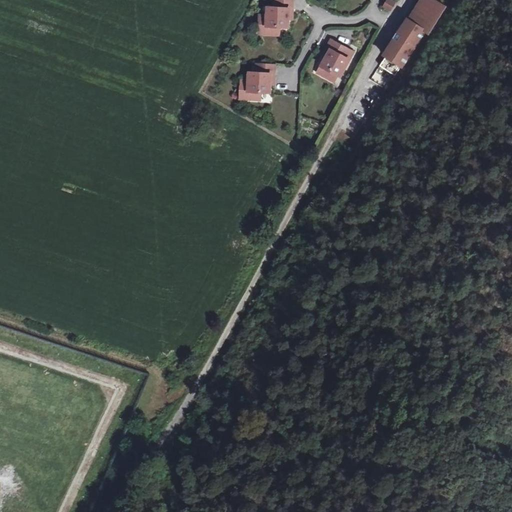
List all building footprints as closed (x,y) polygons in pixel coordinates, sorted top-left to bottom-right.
[(289,28),(289,18),(289,7),(294,7),(294,0),(274,0),(275,13),(267,13),(267,23),(261,23),(260,28),(268,28),(268,36),(280,36),(280,28),(289,28)] [(440,7),(426,0),(423,0),(409,23),(405,21),(384,53),(386,54),(380,64),(396,74),(421,33),(425,35),(440,7)] [(390,11),(396,2),(392,0),(388,0),(384,8),(390,11)] [(322,55),(326,57),(334,42),(330,40),(322,55)] [(354,53),(334,42),(326,57),(321,67),(324,68),(321,74),(334,81),(338,75),(341,77),(354,53)] [(250,95),(249,101),(261,102),(261,92),(270,92),(271,81),(271,74),(275,74),(276,67),(258,66),(257,77),(251,77),(251,88),(242,87),(241,94),(250,95)]
